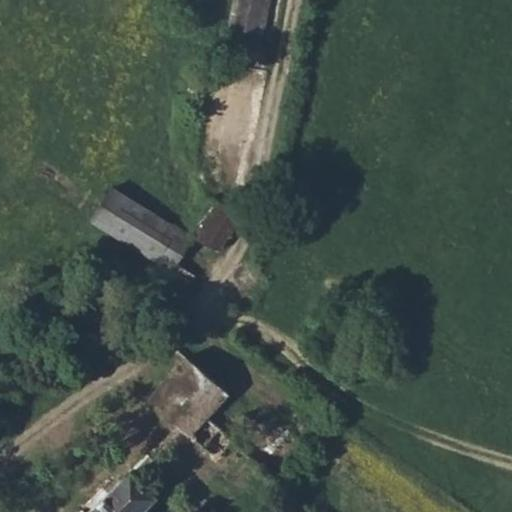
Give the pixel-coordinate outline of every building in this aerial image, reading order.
[(233,0),(226,42),(259,49),(268,0),(233,0)] [(113,185),(92,218),(173,270),(193,237),(113,185)] [(229,205),(232,192),(210,188),(209,197),(193,235),(222,248),(237,209),(229,205)] [(207,417),(228,394),(187,356),(150,396),(216,459),(233,441),(207,417)] [(253,458),(274,477),(305,441),(285,423),(283,424),(253,458)] [(130,471),(88,511),(143,511),(142,510),(155,496),(130,471)]
